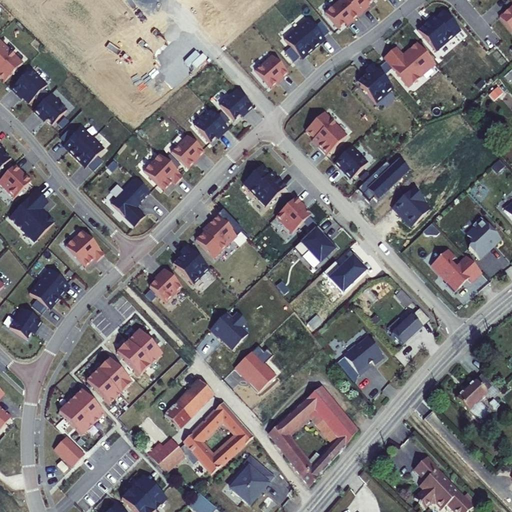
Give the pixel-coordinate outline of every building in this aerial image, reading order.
[(352,23),(358,18),(343,0),(341,0),(325,14),(339,30),(344,25),(350,21),(352,23)] [(372,0),(343,0),(358,18),(364,13),(363,11),(368,6),(374,1),(372,0)] [(511,7),(500,18),(511,32),(511,7)] [(436,52),(461,31),(444,11),(435,19),(429,24),(428,22),(418,30),(436,52)] [(296,31),(314,51),(319,47),(317,44),(323,38),(329,33),(320,24),(315,29),(308,21),(296,31)] [(308,56),(314,51),(296,31),(285,41),(291,49),(285,54),(293,63),(299,58),(300,58),(306,53),(308,56)] [(325,41),(323,38),(317,44),(319,47),(325,41)] [(0,42),(0,78),(4,83),(23,65),(0,42)] [(386,58),(411,87),(423,77),(420,74),(433,63),(417,44),(403,56),(396,49),(386,58)] [(308,56),(306,53),(300,58),(302,61),(308,56)] [(288,75),(272,57),(255,72),(269,88),(280,78),(282,80),(288,75)] [(376,105),(393,90),(372,65),(365,72),(367,74),(363,78),(364,79),(364,83),(360,87),(376,105)] [(47,87),(31,71),(11,91),(16,96),(18,95),(29,105),(47,87)] [(271,90),(282,80),(280,78),(269,88),(271,90)] [(485,86),(482,81),(476,87),(479,91),(485,86)] [(502,94),(497,88),(491,93),(496,99),(502,94)] [(253,109),(237,91),(220,106),(235,122),(245,112),(247,114),(253,109)] [(66,111),(50,96),(33,113),(39,118),(41,116),(52,127),(66,111)] [(228,131),(211,112),(195,127),(210,144),(216,139),(221,134),(223,136),(228,131)] [(347,137),(324,114),(306,132),(319,146),(318,148),(327,157),(347,137)] [(75,136),(66,145),(72,151),(69,154),(74,159),(93,140),(82,129),(75,136)] [(60,140),(66,145),(75,136),(69,131),(60,140)] [(204,154),(187,137),(171,153),(187,168),(197,158),(199,160),(204,154)] [(88,167),(97,158),(104,151),(93,140),(74,159),(79,164),(82,161),(88,167)] [(63,148),(69,154),(72,151),(66,145),(63,148)] [(367,164),(351,148),(334,165),(340,170),(342,168),(352,179),(367,164)] [(0,171),(10,161),(2,152),(0,150),(0,171)] [(410,172),(393,155),(357,190),(369,202),(373,198),(377,203),(410,172)] [(183,179),(159,156),(143,172),(161,189),(164,186),(168,186),(170,187),(173,183),(176,186),(183,179)] [(102,163),(97,158),(88,167),(93,172),(102,163)] [(189,170),(199,160),(197,158),(187,168),(189,170)] [(85,169),(88,167),(82,161),(79,164),(85,169)] [(119,167),(114,162),(107,169),(112,174),(119,167)] [(504,168),(498,162),(491,168),(497,174),(504,168)] [(14,167),(0,181),(0,186),(14,200),(29,185),(18,174),(20,172),(14,167)] [(275,181),(262,167),(243,185),(266,208),(286,189),(277,180),(275,181)] [(31,183),(20,172),(18,174),(29,185),(31,183)] [(150,194),(136,180),(111,205),(135,228),(145,218),(135,209),(150,194)] [(413,190),(392,210),(410,228),(429,210),(424,204),(425,203),(413,190)] [(36,192),(9,220),(23,232),(25,230),(38,241),(54,224),(41,211),(48,204),(36,192)] [(301,204),(296,199),(276,218),(292,235),(310,217),(300,206),(301,204)] [(242,232),(223,212),(208,226),(210,228),(204,233),(196,242),(214,260),(242,232)] [(468,250),(479,261),(500,240),(481,219),(473,227),(475,230),(467,237),(474,245),(468,250)] [(431,225),(423,233),(426,237),(436,237),(440,234),(431,225)] [(324,234),(317,227),(294,250),(302,258),(308,252),(320,264),(337,248),(328,239),(326,241),(322,237),(324,234)] [(104,256),(82,232),(65,247),(82,265),(86,262),(89,262),(91,264),(95,260),(97,263),(104,256)] [(193,286),(209,270),(187,247),(180,254),(182,256),(178,260),(180,261),(180,265),(176,269),(193,286)] [(308,252),(302,258),(314,270),(320,264),(308,252)] [(453,271),(448,266),(454,260),(447,252),(432,267),(440,276),(440,278),(446,284),(446,288),(453,295),(463,285),(463,284),(463,283),(466,280),(470,284),(480,274),(466,259),(453,271)] [(365,272),(352,258),(340,269),(335,263),(323,274),(342,294),(365,272)] [(39,283),(59,299),(64,294),(61,292),(67,285),(49,271),(39,283)] [(164,271),(159,276),(160,278),(150,288),(166,305),(182,289),(164,271)] [(55,305),(59,299),(39,283),(29,294),(47,309),(52,303),(55,305)] [(69,287),(67,285),(61,292),(64,294),(69,287)] [(412,303),(402,292),(397,297),(407,308),(412,303)] [(50,311),(55,305),(52,303),(47,309),(50,311)] [(42,323),(22,310),(9,329),(27,341),(31,334),(35,328),(38,330),(42,323)] [(422,329),(430,321),(419,310),(411,318),(422,329)] [(232,321),(226,315),(209,331),(217,339),(218,338),(232,352),(247,337),(240,330),(246,324),(237,316),(232,321)] [(322,323),(316,317),(307,325),(313,331),(322,323)] [(422,329),(411,318),(411,317),(391,335),(403,347),(422,329)] [(161,355),(139,332),(116,354),(139,377),(161,355)] [(385,358),(368,340),(357,350),(354,349),(350,353),(350,356),(345,360),(361,378),(370,370),(370,368),(370,367),(369,366),(373,363),(376,367),(385,358)] [(206,353),(218,365),(228,354),(216,342),(206,353)] [(261,353),(257,348),(233,370),(248,385),(249,384),(257,393),(274,376),(263,364),(271,357),(264,350),(261,353)] [(131,384),(109,361),(86,382),(109,406),(131,384)] [(481,377),(475,383),(456,400),(478,423),(489,413),(480,403),(488,396),(486,393),(492,388),(481,377)] [(199,382),(164,417),(179,431),(213,397),(199,382)] [(371,385),(364,389),(369,400),(376,396),(371,385)] [(338,456),(356,434),(319,390),(281,424),(289,435),(308,417),(311,420),(332,446),(319,461),(315,456),(307,463),(311,469),(300,477),(309,488),(338,456)] [(0,429),(11,418),(0,408),(0,399),(4,395),(0,391),(0,429)] [(104,415),(81,392),(59,414),(81,437),(104,415)] [(172,442),(162,450),(158,445),(147,455),(165,475),(186,458),(192,465),(197,460),(209,475),(253,438),(223,404),(182,443),(186,448),(181,452),(178,448),(172,442)] [(308,417),(289,435),(292,437),(311,420),(308,417)] [(268,436),(300,477),(311,469),(307,463),(289,440),(287,437),(289,435),(281,424),(270,434),(268,436)] [(84,456),(66,438),(54,451),(72,468),(84,456)] [(182,443),(178,448),(181,452),(186,448),(182,443)] [(248,469),(267,486),(274,478),(250,457),(243,465),(248,469)] [(425,459),(413,471),(427,485),(422,490),(424,493),(416,502),(419,505),(418,506),(420,509),(421,508),(425,511),(432,505),(437,506),(442,511),(447,506),(453,511),(469,511),(473,508),(460,495),(456,494),(446,483),(445,480),(425,459)] [(67,469),(61,462),(57,466),(63,473),(67,469)] [(260,494),(267,486),(248,469),(243,475),(240,476),(237,478),(238,482),(230,491),(249,507),(257,498),(255,497),(259,493),(260,494)] [(154,511),(166,501),(143,478),(121,500),(133,511),(154,511)] [(188,506),(194,511),(213,511),(216,510),(198,495),(188,506)]
